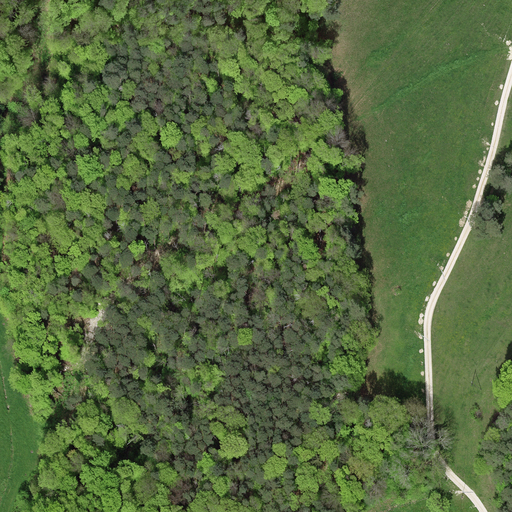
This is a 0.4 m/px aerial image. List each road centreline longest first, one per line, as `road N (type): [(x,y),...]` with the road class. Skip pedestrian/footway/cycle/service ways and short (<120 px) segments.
road 1 (track): [(0,408),(23,432),(57,437),(117,293),(200,223),(284,186),(333,137)]
road 2 (track): [(0,202),(41,98),(47,0)]
road 3 (track): [(23,432),(0,295)]
